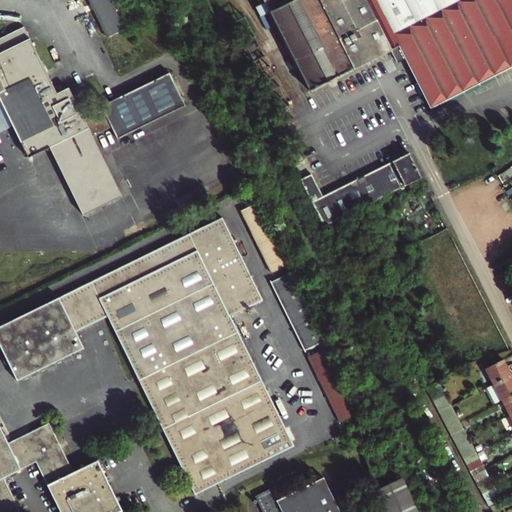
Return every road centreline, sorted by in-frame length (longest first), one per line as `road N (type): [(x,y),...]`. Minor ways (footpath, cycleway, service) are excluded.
road 1 (unknown): [(164,506),(285,451),(312,429),(322,402),(243,220),(221,204),(0,313)]
road 2 (residential): [(511,325),(408,125)]
